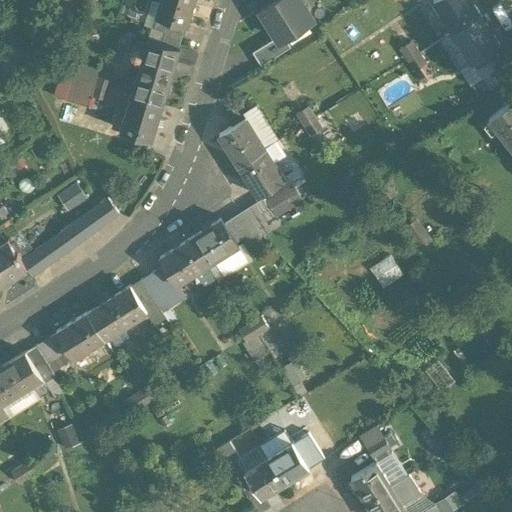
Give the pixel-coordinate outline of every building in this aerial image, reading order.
[(193,0),(160,0),(156,16),(186,25),(193,0)] [(299,0),(276,0),(260,10),(277,37),(279,40),(284,37),(312,20),(299,0)] [(479,15),(469,0),(433,0),(434,0),(453,31),(479,15)] [(499,45),(479,15),(453,31),(473,62),(499,45)] [(277,37),(253,52),(261,65),(291,47),(284,37),(279,40),(277,37)] [(145,50),(134,47),(131,48),(129,56),(130,59),(141,62),(131,96),(161,105),(179,47),(148,38),(145,50)] [(412,42),(401,49),(407,59),(419,52),(412,42)] [(419,52),(407,59),(415,71),(426,64),(419,52)] [(497,57),(477,70),(489,89),(510,76),(497,57)] [(112,77),(99,73),(96,84),(108,88),(112,77)] [(108,88),(96,84),(91,98),(104,102),(108,88)] [(131,96),(120,131),(151,140),(161,105),(131,96)] [(511,100),(489,118),(511,147),(511,100)] [(240,102),(223,113),(230,123),(246,112),(240,102)] [(315,117),(308,105),(296,113),(304,125),(315,117)] [(315,117),(304,125),(311,136),(322,128),(315,117)] [(246,119),(220,135),(239,165),(265,149),(246,119)] [(265,149),(239,165),(259,196),(285,180),(265,149)] [(82,180),(61,193),(71,209),(92,196),(82,180)] [(395,193),(387,182),(376,191),(385,202),(395,193)] [(266,199),(276,216),(301,201),(291,183),(266,199)] [(108,198),(56,235),(68,251),(119,214),(108,198)] [(276,216),(266,199),(242,214),(258,233),(259,232),(262,236),(281,224),(276,216)] [(3,208),(0,209),(0,224),(10,218),(3,208)] [(258,233),(242,214),(229,222),(243,243),(258,233)] [(431,239),(415,218),(404,227),(420,247),(431,239)] [(238,246),(221,219),(190,239),(207,265),(238,246)] [(56,235),(22,260),(33,276),(68,251),(56,235)] [(87,257),(103,245),(95,235),(79,247),(87,257)] [(8,239),(0,244),(0,286),(27,270),(19,258),(21,257),(17,251),(16,252),(8,239)] [(207,265),(190,239),(159,259),(164,267),(176,285),(207,265)] [(374,264),(387,284),(407,272),(394,252),(374,264)] [(164,267),(142,281),(154,300),(176,286),(176,285),(164,267)] [(154,300),(142,281),(130,289),(146,313),(144,314),(155,330),(168,321),(154,300)] [(466,284),(456,292),(464,303),(475,295),(466,284)] [(130,289),(129,287),(88,313),(104,339),(144,314),(146,313),(130,289)] [(483,305),(475,295),(464,303),(472,313),(483,305)] [(88,313),(57,333),(73,359),(104,339),(88,313)] [(261,315),(250,322),(258,334),(269,327),(261,315)] [(258,334),(250,322),(239,330),(246,341),(258,334)] [(57,358),(45,340),(36,346),(47,364),(57,358)] [(47,364),(36,346),(25,353),(41,379),(44,384),(54,377),(52,372),(47,364)] [(25,353),(0,368),(0,404),(0,405),(41,379),(25,353)] [(299,356),(285,363),(296,384),(310,377),(299,356)] [(428,368),(442,389),(455,380),(441,359),(428,368)] [(150,386),(138,393),(146,405),(157,398),(150,386)] [(138,393),(127,400),(135,412),(146,405),(138,393)] [(284,407),(250,428),(256,437),(290,416),(284,407)] [(323,459),(308,433),(298,439),(314,464),(323,459)] [(384,435),(367,445),(374,456),(390,447),(384,435)] [(242,459),(230,440),(215,449),(229,473),(242,465),(239,461),(242,459)] [(292,443),(269,458),(284,483),(308,468),(292,443)] [(242,459),(239,461),(242,465),(246,472),(269,458),(262,447),(242,459)] [(284,483),(269,458),(246,472),(261,497),(284,483)] [(33,460),(23,466),(29,478),(41,471),(33,460)] [(390,485),(376,461),(351,477),(365,500),(390,485)] [(29,478),(23,466),(11,474),(18,485),(29,478)] [(390,485),(365,500),(372,511),(399,511),(405,509),(390,485)]
